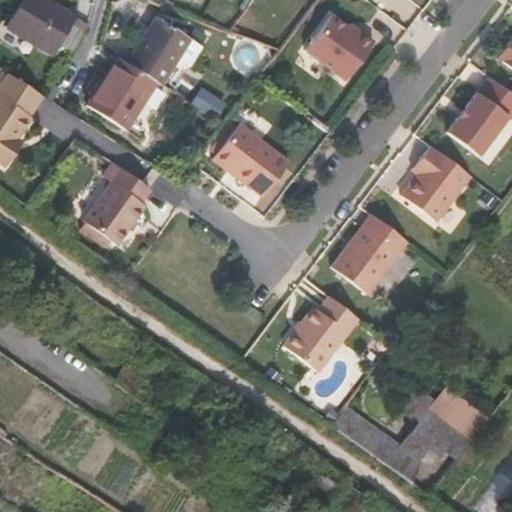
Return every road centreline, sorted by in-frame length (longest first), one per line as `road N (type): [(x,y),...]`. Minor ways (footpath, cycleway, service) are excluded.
road 1 (residential): [(476,0),(286,252)]
road 2 (residential): [(286,252),(51,117)]
